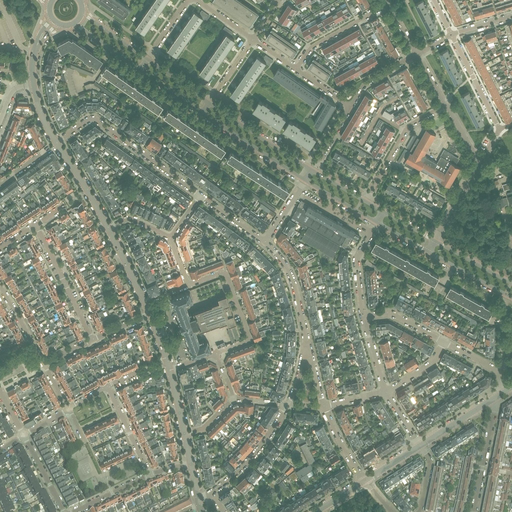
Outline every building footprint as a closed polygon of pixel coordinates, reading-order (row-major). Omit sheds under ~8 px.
[(114,0),(110,7),(117,12),(123,17),(129,8),(118,0),(114,0)] [(212,0),(222,7),(224,8),(249,26),(256,17),(257,17),(259,15),(258,14),(258,13),(250,7),(248,7),(238,0),(212,0)] [(295,0),(299,7),(300,9),(306,6),(305,4),(302,0),(295,0)] [(370,4),(367,0),(363,0),(361,2),(358,4),(362,11),(366,8),(366,7),(370,4)] [(429,9),(427,5),(426,6),(422,0),(415,4),(423,19),(430,15),(428,10),(429,9)] [(448,9),(449,10),(458,6),(457,3),(456,1),(447,5),(449,9),(448,9)] [(157,15),(157,14),(158,12),(161,8),(153,2),(152,2),(153,3),(152,5),(151,5),(147,11),(148,11),(146,13),(145,13),(144,14),(145,15),(152,20),(156,15),(157,15)] [(299,11),(289,4),(285,9),(293,15),(295,16),(299,11)] [(484,5),(482,5),(485,15),(488,14),(489,15),(490,14),(487,4),(485,5),(484,5)] [(342,8),(347,17),(352,14),(347,5),(342,8)] [(450,12),(452,14),(461,10),(460,8),(458,6),(449,10),(449,12),(450,12)] [(473,8),(471,9),(472,12),(473,11),(475,18),(479,17),(479,18),(481,17),(478,7),(475,8),(475,7),(473,8)] [(347,17),(342,8),(337,11),(342,19),(347,17)] [(293,15),(285,9),(282,14),(290,20),(293,15)] [(342,19),(337,11),(336,9),(331,12),(332,14),(337,22),(342,19)] [(452,18),(453,19),(463,14),(462,12),(461,10),(452,14),(453,18),(452,18)] [(190,16),(190,17),(189,19),(185,24),(194,30),(193,29),(195,26),(195,27),(197,25),(199,21),(201,18),(201,19),(202,18),(201,18),(202,17),(201,17),(198,15),(194,12),(191,17),(190,16)] [(337,22),(332,14),(331,12),(326,15),(327,17),(332,25),(337,22)] [(290,20),(282,14),(279,20),(287,25),(290,20)] [(464,17),(463,14),(453,19),(454,21),(455,21),(456,24),(465,19),(464,17)] [(148,27),(148,26),(150,24),(152,20),(145,15),(143,17),(136,27),(144,33),(148,27)] [(436,24),(435,20),(433,21),(430,15),(423,19),(431,35),(438,31),(435,25),(436,24)] [(327,28),(322,19),(321,17),(316,20),(317,22),(322,31),(327,28)] [(332,25),(327,17),(322,19),(327,28),(332,25)] [(377,17),(371,21),(369,23),(372,28),(380,23),(377,17)] [(322,31),(317,22),(312,25),(317,33),(322,31)] [(372,28),(371,28),(374,33),(383,28),(380,23),(372,28)] [(187,39),(188,38),(191,33),(190,33),(192,30),(193,31),(194,30),(185,24),(182,29),(180,31),(176,37),(184,42),(185,43),(186,42),(185,41),(186,39),(187,39)] [(317,33),(312,25),(307,28),(312,36),(317,33)] [(312,36),(307,28),(306,26),(301,29),(307,39),(312,36)] [(354,31),(359,39),(364,36),(360,28),(354,31)] [(374,33),(377,38),(386,33),(383,28),(374,33)] [(271,41),(276,33),(272,29),(266,37),(271,41)] [(359,39),(354,31),(352,32),(352,31),(349,33),(349,34),(354,42),(359,39)] [(492,31),(490,32),(493,42),(496,41),(496,42),(499,41),(498,38),(496,31),(492,32),(492,31)] [(488,44),(493,42),(490,32),(489,32),(489,33),(485,34),(488,44)] [(276,33),(271,41),(275,44),(281,36),(276,33)] [(377,38),(380,43),(389,38),(386,33),(377,38)] [(223,38),(219,43),(219,44),(220,44),(218,47),(217,46),(225,52),(229,47),(230,45),(231,45),(234,40),(229,37),(227,35),(226,34),(225,35),(224,35),(225,36),(224,38),(223,38)] [(354,42),(349,34),(344,37),(348,45),(354,42)] [(281,36),(275,44),(280,47),(285,39),(281,36)] [(173,41),(172,43),(171,43),(172,43),(167,50),(176,55),(183,45),(182,45),(184,42),(176,37),(173,41)] [(348,45),(344,37),(342,38),(341,37),(338,38),(339,39),(338,40),(343,48),(348,45)] [(465,41),(467,44),(466,45),(467,46),(477,41),(476,41),(475,39),(474,37),(472,38),(465,41)] [(83,46),(72,39),(72,40),(68,38),(57,44),(61,52),(68,48),(71,50),(72,49),(78,53),(83,46)] [(392,43),(389,38),(380,43),(383,48),(392,43)] [(285,39),(280,47),(284,50),(290,42),(285,39)] [(343,48),(338,40),(333,43),(338,51),(343,48)] [(468,49),(469,51),(479,46),(477,43),(478,43),(477,41),(467,46),(469,49),(468,49)] [(290,42),(284,50),(289,53),(294,45),(290,42)] [(338,51),(333,43),(332,42),(329,44),(330,44),(328,45),(333,54),(338,51)] [(394,48),(392,43),(383,48),(386,53),(385,54),(395,48),(396,48),(395,47),(394,48)] [(294,45),(289,53),(293,56),(299,48),(294,45)] [(333,54),(328,45),(322,49),(327,57),(333,54)] [(97,67),(97,66),(102,59),(83,46),(78,53),(84,58),(83,59),(90,63),(90,62),(96,66),(97,67)] [(221,60),(222,57),(225,52),(217,46),(216,47),(217,48),(215,50),(214,50),(211,56),(209,59),(208,58),(208,59),(209,60),(216,65),(220,59),(221,60)] [(470,52),(472,55),(481,51),(480,48),(479,46),(469,51),(470,52)] [(398,52),(396,48),(395,48),(385,54),(383,56),(385,60),(388,59),(389,60),(399,55),(398,52)] [(454,58),(452,54),(450,55),(447,49),(440,53),(448,68),(455,64),(452,59),(454,58)] [(473,58),(474,60),(481,57),(481,56),(483,55),(482,52),(481,51),(472,55),(473,58)] [(60,56),(59,55),(56,55),(57,53),(53,52),(50,52),(49,55),(48,55),(48,56),(47,56),(47,57),(47,58),(48,58),(48,59),(57,61),(58,58),(59,58),(60,56)] [(369,57),(374,66),(379,63),(374,54),(369,57)] [(255,61),(253,63),(253,64),(249,69),(258,75),(258,74),(257,74),(259,71),(260,71),(261,69),(264,65),(263,65),(265,63),(266,64),(266,63),(266,62),(265,62),(263,60),(258,56),(255,61)] [(364,60),(369,68),(374,66),(369,57),(364,60)] [(475,61),(477,65),(477,66),(484,63),(483,62),(486,60),(485,58),(482,59),(481,57),(474,60),(474,62),(475,61)] [(58,65),(56,65),(57,61),(48,59),(47,59),(47,60),(46,60),(46,61),(46,62),(47,62),(46,65),(56,68),(57,68),(58,65)] [(313,70),(318,62),(313,59),(308,66),(313,70)] [(212,72),(212,71),(214,69),(216,65),(209,60),(207,62),(199,72),(208,78),(212,72)] [(359,63),(364,71),(369,68),(364,60),(359,63)] [(318,62),(313,70),(317,73),(323,65),(318,62)] [(354,66),(359,74),(364,71),(359,63),(354,66)] [(479,72),(480,72),(490,67),(489,65),(488,63),(485,64),(484,63),(477,66),(480,71),(479,72)] [(461,73),(459,70),(458,70),(455,64),(448,68),(455,84),(463,80),(460,74),(461,73)] [(54,74),(54,73),(55,73),(56,71),(55,70),(56,68),(46,65),(45,66),(45,67),(45,68),(45,69),(44,72),(47,73),(51,75),(52,73),(54,74)] [(322,76),(327,68),(323,65),(317,73),(322,76)] [(117,73),(115,71),(114,72),(106,66),(102,72),(120,85),(125,79),(117,74),(117,73)] [(349,68),(354,77),(359,74),(354,66),(349,68)] [(335,104),(336,104),(335,103),(335,104),(334,104),(335,102),(334,101),(333,103),(329,101),(329,100),(321,94),(320,96),(298,81),(298,82),(297,82),(295,80),(296,79),(279,67),(274,75),(315,104),(320,97),(326,101),(315,121),(316,121),(315,124),(322,128),(336,105),(335,104)] [(482,74),(483,77),(492,72),(491,71),(490,68),(490,67),(480,72),(481,75),(482,74)] [(327,68),(322,76),(327,79),(332,72),(327,68)] [(344,71),(349,80),(354,77),(349,68),(344,71)] [(401,81),(404,79),(410,76),(411,75),(408,70),(408,71),(406,68),(400,72),(397,74),(401,81)] [(246,73),(245,75),(244,76),(240,82),(248,87),(249,87),(250,87),(249,86),(251,83),(251,84),(255,79),(255,78),(255,77),(256,75),(257,76),(258,75),(249,69),(246,73)] [(340,74),(344,82),(349,80),(344,71),(340,74)] [(484,81),(485,82),(494,77),(493,75),(492,72),(483,77),(485,80),(484,81)] [(344,82),(340,74),(334,77),(339,85),(344,82)] [(394,85),(396,83),(395,81),(394,80),(399,78),(397,74),(392,77),(390,78),(392,82),(394,85)] [(413,81),(410,76),(404,79),(407,84),(413,81)] [(486,84),(488,87),(497,82),(496,80),(494,77),(485,82),(486,84)] [(136,86),(133,84),(133,85),(125,79),(120,85),(139,98),(143,92),(135,87),(136,86)] [(383,82),(387,90),(393,87),(388,79),(383,82)] [(416,86),(413,81),(407,84),(410,89),(416,86)] [(240,100),(246,92),(247,90),(247,89),(248,87),(240,82),(238,86),(237,86),(236,88),(232,94),(240,100)] [(387,90),(383,82),(377,85),(382,93),(387,90)] [(489,90),(490,92),(500,87),(499,86),(498,84),(497,82),(488,87),(489,89),(489,90)] [(100,88),(98,87),(96,85),(94,84),(90,83),(92,89),(98,91),(100,88)] [(382,93),(377,85),(372,88),(377,96),(382,93)] [(419,91),(416,86),(410,89),(412,94),(419,91)] [(491,93),(493,97),(493,98),(500,95),(499,93),(502,92),(500,87),(490,92),(490,93),(491,93)] [(422,96),(419,91),(412,94),(415,99),(422,96)] [(475,100),(473,97),(472,97),(469,91),(461,95),(469,111),(477,107),(474,101),(475,100)] [(154,99),(152,97),(151,98),(143,92),(139,98),(157,112),(162,105),(154,100),(154,99)] [(362,100),(371,104),(374,99),(366,94),(362,100)] [(503,94),(500,96),(500,95),(493,98),(496,103),(495,103),(496,104),(506,99),(504,97),(505,97),(503,94)] [(416,105),(418,104),(424,101),(422,96),(415,99),(417,103),(415,104),(416,105)] [(91,102),(84,102),(87,110),(89,110),(90,110),(92,110),(92,102),(92,99),(91,99),(91,102)] [(97,99),(92,99),(92,102),(92,110),(95,111),(95,110),(98,110),(100,102),(97,102),(97,99)] [(498,106),(499,108),(508,104),(507,102),(506,99),(496,104),(497,106),(498,106)] [(15,105),(14,108),(16,109),(22,110),(23,100),(17,100),(17,106),(15,105)] [(30,106),(28,106),(29,101),(23,100),(22,110),(24,110),(25,108),(28,108),(29,110),(31,109),(30,106)] [(371,104),(362,100),(361,100),(360,102),(360,103),(359,105),(368,110),(371,104)] [(254,110),(260,113),(267,118),(273,109),(270,107),(270,106),(264,102),(263,103),(260,101),(254,110)] [(427,107),(424,101),(418,104),(421,110),(427,107)] [(50,105),(53,111),(60,107),(58,102),(50,105)] [(77,106),(82,113),(83,113),(84,113),(85,112),(85,111),(87,110),(84,102),(77,106)] [(101,113),(102,113),(107,107),(100,102),(98,110),(99,111),(99,112),(101,113)] [(53,111),(55,116),(63,112),(61,109),(67,106),(66,104),(64,106),(60,107),(53,111)] [(500,112),(500,113),(510,109),(509,107),(509,106),(508,104),(499,108),(501,112),(500,112)] [(368,110),(359,105),(356,110),(364,115),(368,110)] [(103,114),(103,115),(105,116),(108,117),(113,110),(108,106),(103,114)] [(76,118),(80,114),(76,108),(75,108),(75,107),(73,108),(74,109),(71,111),(76,118)] [(408,110),(411,115),(417,112),(414,107),(411,108),(408,110)] [(483,116),(481,112),(480,113),(477,107),(469,111),(477,126),(484,122),(481,116),(483,116)] [(267,118),(274,123),(280,126),(286,118),(283,116),(283,114),(277,110),(276,111),(273,109),(267,118)] [(405,109),(400,112),(404,120),(410,117),(405,109)] [(502,115),(504,118),(511,113),(511,111),(511,112),(510,109),(500,113),(502,116),(502,115)] [(117,110),(115,112),(113,110),(108,117),(112,121),(118,113),(119,111),(117,110)] [(179,117),(177,115),(176,116),(168,110),(164,116),(183,129),(187,123),(179,117)] [(364,115),(356,110),(355,110),(353,113),(354,113),(353,115),(361,120),(364,115)] [(400,112),(399,110),(391,114),(385,110),(382,115),(390,120),(392,117),(394,115),(399,123),(400,124),(403,122),(402,121),(404,120),(400,112)] [(55,116),(58,121),(67,117),(65,114),(64,115),(63,112),(55,116)] [(122,117),(118,113),(112,121),(117,124),(122,117)] [(505,120),(506,123),(511,119),(511,113),(504,118),(503,118),(504,120),(505,120)] [(361,120),(353,115),(352,117),(351,116),(350,119),(350,120),(358,125),(361,120)] [(20,120),(13,117),(11,123),(20,126),(20,124),(19,124),(20,120)] [(69,123),(67,117),(58,121),(60,127),(68,124),(68,123),(69,123)] [(123,128),(128,121),(123,118),(118,125),(123,128)] [(290,120),(289,122),(284,129),(297,138),(303,129),(300,127),(301,126),(294,122),(293,123),(290,120)] [(347,125),(355,130),(358,125),(350,120),(347,125)] [(129,122),(124,129),(129,133),(134,126),(129,122)] [(198,129),(196,128),(195,128),(187,123),(183,129),(201,142),(206,136),(197,130),(198,129)] [(27,127),(29,130),(27,131),(28,133),(36,129),(34,124),(30,126),(29,124),(26,125),(27,127)] [(344,130),(352,135),(355,130),(347,125),(346,127),(345,127),(343,129),(344,130)] [(102,131),(94,126),(91,129),(96,135),(99,134),(100,136),(104,133),(102,131)] [(129,133),(134,136),(139,129),(134,126),(129,133)] [(383,132),(392,136),(393,134),(394,135),(395,132),(394,132),(395,131),(386,126),(383,132)] [(9,128),(7,133),(16,136),(16,135),(15,134),(16,131),(9,128)] [(31,134),(32,137),(39,134),(36,129),(28,133),(29,135),(31,134)] [(91,129),(86,132),(92,139),(96,135),(91,129)] [(134,136),(138,139),(143,132),(139,129),(134,136)] [(297,138),(303,141),(310,146),(316,137),(313,135),(314,134),(307,130),(306,131),(303,129),(297,138)] [(417,137),(409,152),(410,152),(405,160),(407,161),(404,165),(419,173),(421,169),(441,180),(440,181),(449,186),(460,167),(455,164),(458,159),(453,156),(453,155),(444,149),(440,156),(441,156),(437,163),(424,155),(436,134),(426,129),(421,139),(417,137)] [(352,135),(344,130),(341,136),(349,141),(352,135)] [(87,142),(90,140),(90,141),(93,140),(92,139),(86,132),(82,135),(87,142)] [(143,143),(146,145),(151,138),(148,136),(143,132),(138,139),(143,143)] [(380,137),(389,142),(392,136),(383,132),(380,137)] [(32,137),(34,140),(32,141),(33,143),(41,139),(39,134),(32,137)] [(406,147),(409,149),(416,136),(413,134),(406,147)] [(217,142),(214,141),(214,140),(214,141),(206,136),(201,142),(220,155),(224,149),(216,143),(217,142)] [(377,142),(386,147),(389,142),(380,137),(377,142)] [(5,138),(3,143),(12,147),(12,145),(10,144),(12,141),(5,138)] [(106,138),(102,145),(106,148),(111,142),(106,138)] [(151,138),(146,145),(151,149),(156,141),(151,138)] [(44,144),(41,139),(33,143),(34,145),(36,144),(37,147),(44,144)] [(70,143),(74,149),(80,144),(77,139),(70,143)] [(156,152),(161,145),(156,141),(151,149),(156,152)] [(109,153),(111,151),(110,151),(115,145),(111,142),(106,148),(105,150),(106,151),(109,153)] [(374,147),(383,152),(386,147),(377,142),(374,147)] [(74,149),(77,154),(84,149),(80,144),(74,149)] [(111,151),(115,155),(120,148),(115,145),(110,151),(111,151)] [(167,150),(162,146),(156,153),(161,156),(167,150)] [(383,152),(374,147),(371,153),(380,157),(381,157),(382,154),(381,154),(383,152)] [(1,148),(0,149),(0,154),(7,157),(8,155),(6,155),(8,151),(1,148)] [(28,152),(24,155),(27,159),(33,155),(29,148),(26,150),(28,152)] [(115,155),(120,158),(124,151),(120,148),(115,155)] [(81,159),(87,155),(84,149),(77,154),(81,159)] [(407,150),(405,149),(397,162),(399,163),(407,150)] [(163,158),(167,160),(173,153),(168,150),(163,156),(163,157),(163,158)] [(120,158),(124,161),(129,155),(124,151),(120,158)] [(332,158),(338,161),(342,155),(336,151),(332,158)] [(167,160),(172,164),(177,156),(173,153),(167,160)] [(227,159),(236,165),(246,172),(250,165),(242,160),(242,159),(240,157),(239,158),(231,153),(227,159)] [(52,154),(46,158),(49,163),(56,157),(54,154),(52,154)] [(19,165),(27,159),(24,155),(18,159),(20,161),(18,163),(19,165)] [(124,164),(126,162),(128,164),(133,158),(129,155),(124,161),(122,163),(124,164)] [(338,161),(344,165),(348,158),(342,155),(338,161)] [(89,156),(82,161),(85,166),(92,161),(89,156)] [(174,166),(176,167),(176,168),(182,160),(177,156),(172,164),(174,166)] [(50,165),(51,164),(53,166),(59,161),(56,157),(49,163),(50,165)] [(46,158),(42,161),(48,170),(50,169),(48,166),(50,165),(49,163),(46,158)] [(129,165),(134,169),(139,162),(134,158),(129,165)] [(344,165),(350,168),(353,162),(348,158),(344,165)] [(350,168),(350,169),(350,170),(352,171),(353,170),(356,172),(359,165),(361,163),(355,159),(353,162),(350,168)] [(179,169),(182,171),(187,164),(182,160),(176,168),(179,170),(179,169)] [(46,171),(49,175),(51,174),(48,170),(42,161),(38,164),(42,170),(44,173),(46,171)] [(56,171),(62,166),(59,161),(53,166),(56,171)] [(85,166),(88,171),(95,166),(92,161),(85,166)] [(139,172),(144,166),(139,162),(134,169),(139,172)] [(40,172),(42,170),(38,164),(34,167),(40,175),(42,174),(40,172)] [(182,171),(186,174),(193,166),(191,164),(189,166),(187,164),(182,171)] [(246,172),(256,179),(265,184),(269,178),(261,172),(261,171),(258,170),(258,171),(250,165),(246,172)] [(356,172),(361,175),(367,166),(365,169),(359,165),(356,172)] [(88,171),(91,175),(98,171),(95,166),(88,171)] [(144,166),(139,173),(144,176),(149,170),(144,166)] [(191,177),(196,171),(192,167),(193,166),(186,174),(190,177),(191,177)] [(371,168),(367,166),(361,175),(367,179),(372,170),(370,169),(371,168)] [(34,176),(37,174),(38,176),(40,175),(34,167),(30,170),(34,176)] [(38,180),(34,176),(30,170),(26,172),(31,179),(32,177),(35,182),(38,180)] [(148,182),(154,173),(149,170),(144,176),(144,177),(142,179),(140,182),(142,183),(144,181),(145,180),(148,182)] [(55,179),(56,181),(64,175),(61,171),(55,174),(57,177),(55,179)] [(91,175),(94,180),(101,176),(98,171),(91,175)] [(197,171),(192,178),(196,182),(202,175),(197,171)] [(26,172),(22,176),(28,184),(30,183),(28,180),(31,179),(26,172)] [(155,174),(150,181),(153,183),(149,188),(148,190),(150,191),(160,177),(155,174)] [(67,180),(64,175),(56,181),(57,183),(58,185),(61,184),(67,180)] [(196,182),(201,185),(206,178),(202,175),(196,182)] [(17,179),(22,185),(23,184),(25,186),(28,184),(22,176),(17,179)] [(94,180),(97,185),(104,181),(101,176),(94,180)] [(157,186),(160,188),(165,181),(160,177),(150,191),(151,192),(152,192),(153,191),(155,188),(155,189),(157,186)] [(201,185),(206,189),(211,182),(206,178),(201,185)] [(280,184),(278,182),(277,182),(277,183),(269,178),(265,184),(284,196),(288,190),(280,185),(280,184)] [(26,194),(24,192),(22,194),(20,191),(19,191),(17,189),(20,187),(15,180),(11,183),(18,193),(20,195),(21,197),(26,194)] [(61,188),(62,190),(70,184),(67,180),(61,184),(63,186),(61,188)] [(45,181),(41,184),(43,186),(45,184),(49,190),(51,189),(47,183),(46,183),(45,181)] [(97,185),(99,190),(107,186),(104,181),(97,185)] [(165,181),(160,188),(165,192),(170,185),(165,181)] [(206,189),(210,192),(215,185),(211,182),(206,189)] [(385,190),(391,193),(396,184),(393,182),(392,183),(389,182),(385,190)] [(11,183),(7,186),(12,193),(14,196),(18,193),(11,183)] [(511,188),(511,185),(511,183),(502,185),(504,191),(511,188)] [(73,189),(70,184),(62,190),(58,192),(58,193),(56,194),(57,196),(59,194),(65,190),(67,193),(73,189)] [(391,193),(397,197),(400,190),(394,187),(396,184),(391,193)] [(165,192),(170,196),(175,189),(170,185),(165,192)] [(220,188),(215,185),(210,192),(215,195),(220,188)] [(7,186),(3,189),(7,196),(8,196),(12,193),(7,186)] [(99,190),(102,195),(110,190),(107,186),(99,190)] [(401,188),(400,190),(397,197),(403,200),(406,194),(403,192),(404,190),(401,188)] [(3,189),(0,191),(0,194),(3,199),(5,201),(9,198),(8,196),(7,196),(3,189)] [(170,196),(175,199),(180,192),(175,189),(170,196)] [(221,189),(216,196),(221,200),(226,193),(221,189)] [(102,195),(105,200),(112,195),(110,190),(102,195)] [(175,199),(180,203),(185,196),(180,192),(175,199)] [(51,193),(49,194),(56,204),(60,201),(56,196),(54,197),(51,193)] [(221,200),(225,203),(231,196),(226,193),(221,200)] [(50,200),(48,201),(52,207),(56,204),(49,194),(47,195),(50,200)] [(403,200),(408,203),(412,197),(406,194),(403,200)] [(105,200),(108,205),(115,200),(112,195),(105,200)] [(190,200),(185,196),(180,203),(185,206),(190,200)] [(225,203),(230,206),(235,199),(231,196),(225,203)] [(408,203),(414,207),(418,200),(412,197),(408,203)] [(43,198),(42,199),(49,209),(52,207),(48,201),(47,203),(43,198)] [(419,198),(418,200),(414,207),(420,210),(425,201),(422,200),(419,198)] [(43,205),(41,207),(45,212),(49,209),(42,199),(40,201),(43,205)] [(230,206),(235,210),(240,203),(235,199),(230,206)] [(111,210),(118,205),(115,200),(108,205),(111,210)] [(333,259),(336,254),(335,254),(340,244),(341,245),(342,244),(350,229),(342,225),(343,224),(338,221),(338,222),(322,212),(317,209),(317,210),(309,205),(302,201),(299,206),(293,217),(291,219),(307,229),(301,239),(318,249),(321,262),(325,262),(330,261),(336,260),(336,259),(333,259)] [(420,210),(426,214),(432,204),(429,202),(429,203),(425,201),(420,210)] [(42,211),(39,205),(37,206),(34,202),(32,203),(38,213),(42,211)] [(33,209),(31,210),(35,216),(38,213),(32,203),(30,204),(33,209)] [(74,213),(77,212),(84,208),(81,203),(72,208),(74,213)] [(130,210),(136,213),(139,206),(134,203),(130,210)] [(239,213),(245,206),(240,203),(235,210),(239,213)] [(432,204),(426,214),(432,217),(437,209),(435,208),(436,206),(432,204)] [(115,216),(122,212),(124,211),(121,205),(119,207),(112,210),(115,216)] [(136,213),(141,215),(145,208),(139,206),(136,213)] [(199,206),(193,213),(191,216),(196,220),(198,216),(199,217),(200,217),(205,210),(199,206)] [(245,206),(240,214),(245,217),(250,210),(247,209),(248,208),(245,206)] [(26,207),(24,208),(31,218),(35,216),(31,210),(29,211),(26,207)] [(147,218),(148,218),(153,221),(157,211),(159,208),(157,207),(155,213),(151,211),(147,218)] [(26,214),(24,215),(27,220),(31,218),(24,208),(23,209),(26,214)] [(77,212),(80,217),(87,213),(84,208),(77,212)] [(141,215),(147,218),(150,211),(145,208),(141,215)] [(209,213),(205,210),(200,217),(197,221),(200,223),(202,221),(203,222),(204,220),(209,213)] [(245,217),(249,220),(255,213),(255,212),(254,211),(253,212),(250,210),(245,217)] [(158,214),(159,212),(157,211),(153,221),(158,223),(162,216),(158,214)] [(19,212),(17,213),(24,223),(27,220),(24,215),(22,216),(19,212)] [(70,217),(66,212),(62,214),(69,224),(71,223),(68,218),(70,217)] [(16,220),(20,225),(24,223),(17,213),(15,214),(18,219),(16,220)] [(89,218),(87,213),(80,217),(81,220),(80,221),(81,223),(83,222),(82,221),(89,218)] [(204,220),(209,223),(214,217),(209,213),(204,220)] [(249,220),(254,224),(258,217),(256,215),(257,214),(255,213),(249,220)] [(58,217),(62,222),(64,221),(68,225),(69,224),(62,214),(58,217)] [(164,226),(167,218),(162,216),(158,223),(159,223),(159,224),(160,225),(161,225),(164,226)] [(209,223),(214,227),(218,220),(214,217),(209,223)] [(254,224),(258,227),(263,220),(258,217),(254,224)] [(85,226),(92,223),(89,218),(82,221),(83,222),(85,226)] [(20,228),(16,223),(15,224),(12,219),(9,221),(16,231),(20,228)] [(165,226),(169,229),(174,222),(168,219),(165,226)] [(214,227),(218,230),(223,224),(218,220),(214,227)] [(267,224),(263,220),(258,227),(263,230),(267,224)] [(290,220),(287,225),(295,230),(296,227),(295,227),(297,224),(290,220)] [(463,224),(462,224),(460,227),(460,226),(460,228),(461,228),(463,225),(462,226),(462,227),(462,228),(462,229),(463,230),(463,231),(464,232),(464,233),(465,233),(466,234),(467,234),(468,234),(469,235),(470,235),(471,235),(472,234),(473,234),(474,233),(475,233),(475,232),(476,231),(476,230),(476,229),(477,229),(477,228),(477,227),(477,226),(476,225),(476,224),(476,223),(475,223),(474,222),(473,221),(472,221),(471,220),(470,220),(469,220),(467,220),(466,221),(465,222),(464,222),(464,223),(463,224)] [(12,233),(16,231),(9,221),(8,222),(11,226),(9,228),(12,233)] [(194,226),(187,222),(184,226),(190,230),(191,228),(195,231),(197,229),(194,226)] [(9,236),(12,233),(9,228),(7,229),(4,224),(2,225),(9,236)] [(218,230),(223,233),(228,227),(223,224),(218,230)] [(1,233),(5,238),(9,236),(2,225),(0,226),(0,228),(0,227),(0,228),(1,230),(2,229),(3,231),(1,233)] [(94,225),(87,228),(89,231),(86,232),(88,234),(96,230),(94,225)] [(291,234),(292,231),(293,232),(295,230),(287,225),(284,230),(291,234)] [(181,230),(182,231),(188,235),(191,237),(192,235),(189,232),(190,230),(184,226),(181,230)] [(136,228),(133,229),(131,230),(129,227),(122,230),(125,236),(132,232),(137,230),(136,228)] [(223,233),(228,237),(232,230),(228,227),(223,233)] [(49,234),(51,237),(57,234),(56,232),(61,230),(60,228),(49,234)] [(349,242),(354,245),(356,241),(360,235),(350,230),(350,229),(342,244),(346,247),(349,242)] [(91,235),(92,238),(98,235),(96,230),(88,234),(89,237),(91,235)] [(232,230),(228,237),(226,239),(228,240),(230,238),(232,240),(237,234),(236,233),(237,233),(235,231),(235,232),(232,230)] [(178,236),(178,238),(185,239),(185,238),(188,235),(182,231),(178,236)] [(288,236),(290,235),(283,231),(277,239),(278,241),(280,243),(286,238),(287,236),(288,236)] [(125,236),(128,241),(135,238),(132,232),(125,236)] [(232,240),(237,244),(242,237),(237,234),(232,240)] [(91,242),(93,244),(101,240),(98,235),(92,238),(94,241),(91,242)] [(55,246),(61,242),(60,240),(65,238),(64,236),(53,241),(55,246)] [(27,243),(23,245),(22,245),(20,246),(21,248),(34,241),(32,237),(26,240),(27,243)] [(237,244),(241,247),(246,241),(242,237),(237,244)] [(128,241),(130,247),(138,243),(135,238),(128,241)] [(156,245),(160,246),(168,243),(165,241),(159,238),(156,245)] [(280,243),(283,247),(289,242),(286,238),(280,243)] [(97,248),(104,245),(101,240),(93,244),(95,249),(97,248)] [(29,247),(30,248),(36,245),(34,241),(21,248),(22,251),(25,249),(29,247)] [(68,241),(59,245),(62,250),(70,246),(68,241)] [(130,247),(133,252),(140,248),(144,246),(142,241),(138,243),(130,247)] [(179,245),(181,250),(188,248),(187,246),(191,244),(190,241),(187,243),(180,245),(179,245)] [(243,250),(245,252),(246,250),(246,251),(252,245),(250,243),(246,241),(241,247),(243,248),(244,249),(243,250)] [(283,247),(287,252),(293,247),(289,242),(283,247)] [(372,249),(393,261),(397,254),(391,250),(388,249),(389,248),(387,246),(386,246),(385,247),(383,246),(383,245),(377,242),(372,249)] [(32,251),(27,253),(24,254),(25,256),(38,249),(36,245),(30,248),(32,251)] [(248,252),(251,255),(256,249),(254,247),(252,245),(246,251),(248,252)] [(19,252),(15,246),(11,249),(18,259),(19,257),(17,253),(19,252)] [(62,250),(64,255),(71,252),(69,249),(71,248),(70,246),(62,250)] [(105,247),(98,251),(100,256),(107,252),(105,247)] [(287,252),(290,256),(298,250),(296,248),(295,249),(293,247),(287,252)] [(136,257),(143,254),(140,248),(133,252),(136,257)] [(161,255),(161,257),(172,253),(171,249),(170,249),(169,248),(163,251),(163,252),(164,252),(165,254),(161,255)] [(7,251),(11,257),(13,255),(16,260),(18,259),(11,249),(7,251)] [(35,257),(41,253),(38,249),(25,256),(27,259),(29,257),(34,254),(35,257)] [(251,255),(254,259),(260,253),(256,249),(251,255)] [(290,256),(294,260),(302,254),(298,250),(290,256)] [(64,255),(67,260),(75,255),(78,254),(77,252),(74,253),(73,251),(71,252),(64,255)] [(184,260),(191,257),(191,255),(194,253),(194,251),(183,255),(184,260)] [(338,257),(339,260),(347,259),(347,257),(348,255),(342,251),(338,257)] [(100,256),(103,261),(110,257),(107,252),(100,256)] [(0,263),(7,259),(10,257),(7,253),(3,255),(5,257),(3,258),(3,259),(0,260),(0,263)] [(255,262),(256,261),(258,263),(264,257),(260,253),(254,259),(253,260),(255,262)] [(304,261),(314,256),(313,254),(311,254),(308,256),(305,258),(302,254),(294,260),(297,264),(303,260),(304,261)] [(393,261),(414,273),(418,265),(412,262),(409,260),(410,259),(407,258),(406,259),(403,257),(397,254),(393,261)] [(69,265),(76,261),(74,258),(76,257),(75,255),(67,260),(69,265)] [(38,256),(32,259),(33,262),(31,263),(32,266),(41,261),(38,256)] [(138,262),(139,265),(147,262),(144,256),(138,259),(138,261),(138,262)] [(103,261),(105,266),(112,262),(110,257),(103,261)] [(258,263),(262,266),(268,261),(264,257),(258,263)] [(165,267),(176,263),(174,258),(167,261),(168,263),(164,265),(165,267)] [(215,270),(216,269),(219,268),(217,261),(215,262),(213,258),(210,259),(215,270)] [(0,263),(0,268),(2,267),(1,265),(6,262),(6,263),(8,261),(7,259),(0,263)] [(232,260),(226,262),(229,271),(232,279),(239,277),(239,276),(237,272),(241,271),(239,266),(235,267),(232,260)] [(35,266),(37,269),(43,266),(41,261),(32,266),(33,268),(35,266)] [(205,273),(208,272),(210,272),(207,265),(205,265),(204,261),(201,262),(205,273)] [(262,266),(266,270),(272,264),(268,261),(262,266)] [(108,271),(115,267),(112,262),(105,266),(108,271)] [(149,264),(148,265),(147,262),(139,265),(141,269),(142,269),(143,271),(150,267),(150,268),(151,267),(149,264)] [(0,268),(0,273),(11,267),(9,263),(4,266),(5,268),(3,269),(2,267),(0,268)] [(72,270),(74,274),(80,271),(79,269),(84,266),(83,264),(72,270)] [(196,277),(201,275),(198,268),(196,269),(195,264),(192,265),(196,277)] [(269,272),(270,274),(270,275),(277,271),(276,268),(272,264),(266,270),(269,272)] [(388,272),(372,264),(371,266),(379,271),(382,272),(387,275),(388,272)] [(430,271),(428,270),(428,269),(427,270),(424,269),(418,265),(414,273),(435,284),(439,277),(433,274),(430,272),(430,271)] [(35,271),(37,275),(46,271),(43,266),(37,269),(35,271)] [(6,273),(10,270),(11,270),(13,269),(11,267),(0,273),(0,276),(1,278),(7,275),(6,273)] [(143,272),(145,277),(153,273),(151,269),(143,272)] [(116,270),(110,273),(111,276),(109,277),(110,279),(118,275),(116,270)] [(42,279),(48,276),(46,271),(37,275),(38,277),(40,276),(42,279)] [(183,282),(180,274),(178,275),(176,271),(174,272),(178,283),(183,282)] [(271,277),(272,280),(280,278),(279,273),(277,271),(270,275),(271,277)] [(83,277),(88,274),(87,272),(76,278),(78,282),(84,279),(83,277)] [(148,282),(155,278),(153,273),(145,277),(148,282)] [(10,274),(4,278),(7,283),(15,278),(16,277),(15,275),(12,277),(10,274)] [(169,287),(173,285),(171,278),(169,279),(167,275),(165,276),(166,280),(168,283),(169,287)] [(424,292),(398,278),(394,276),(393,278),(414,289),(414,290),(416,291),(417,292),(422,294),(424,292)] [(49,277),(43,279),(44,282),(39,284),(40,286),(51,281),(49,277)] [(7,283),(10,287),(16,284),(14,281),(17,280),(15,278),(7,283)] [(315,284),(315,282),(314,283),(313,279),(303,282),(304,287),(312,285),(315,284)] [(82,290),(88,287),(87,285),(92,282),(91,280),(80,286),(82,290)] [(114,287),(115,289),(123,285),(121,280),(114,283),(116,285),(114,287)] [(155,280),(145,284),(148,290),(158,285),(164,282),(163,280),(160,281),(157,283),(155,280)] [(235,288),(241,287),(242,286),(241,284),(246,282),(245,280),(234,284),(235,288)] [(161,292),(161,291),(167,289),(164,282),(158,285),(148,290),(150,296),(161,292)] [(10,287),(13,292),(21,287),(20,285),(17,286),(16,284),(10,287)] [(55,289),(53,285),(47,288),(48,290),(43,292),(44,294),(55,289)] [(119,293),(125,290),(123,285),(115,289),(116,291),(118,290),(119,293)] [(21,293),(20,290),(22,289),(21,287),(13,292),(15,297),(21,293)] [(457,290),(451,287),(447,294),(468,306),(472,298),(466,295),(463,294),(463,292),(461,291),(460,292),(457,290)] [(89,288),(83,291),(85,296),(94,292),(93,289),(90,291),(89,288)] [(178,317),(179,320),(180,323),(179,324),(182,331),(183,331),(185,338),(186,342),(187,342),(189,349),(192,357),(212,350),(209,342),(208,342),(207,340),(203,341),(203,340),(199,341),(194,329),(198,327),(199,331),(218,324),(219,325),(226,322),(228,326),(236,323),(232,314),(229,304),(225,295),(217,298),(219,302),(211,304),(211,305),(192,313),(193,316),(190,318),(186,305),(189,303),(189,302),(192,301),(192,298),(189,290),(170,297),(173,305),(176,312),(175,312),(177,317),(178,317)] [(241,295),(243,300),(250,297),(249,295),(253,294),(252,291),(241,295)] [(85,296),(88,301),(94,298),(93,295),(95,294),(94,292),(85,296)] [(127,292),(119,296),(122,300),(129,297),(127,292)] [(22,294),(16,298),(19,303),(27,298),(26,296),(24,293),(22,294)] [(47,300),(48,302),(59,297),(57,293),(51,296),(52,298),(47,300)] [(122,300),(124,306),(132,302),(129,297),(122,300)] [(399,297),(395,305),(400,308),(404,300),(399,297)] [(19,303),(21,307),(30,302),(27,298),(19,303)] [(400,308),(405,310),(409,303),(407,302),(408,300),(408,299),(405,298),(404,300),(400,308)] [(489,317),(493,310),(486,307),(484,305),(484,304),(482,303),(481,304),(478,302),(472,298),(468,306),(488,317),(489,317)] [(244,305),(246,309),(253,307),(252,305),(256,303),(255,300),(244,305)] [(100,303),(99,301),(90,306),(93,310),(99,307),(97,305),(100,303)] [(21,307),(24,312),(32,307),(30,302),(21,307)] [(61,302),(55,305),(56,308),(54,309),(55,311),(64,307),(61,302)] [(134,307),(132,302),(124,306),(127,311),(134,307)] [(410,304),(409,303),(405,310),(410,313),(414,306),(415,304),(411,302),(410,304)] [(282,309),(283,313),(291,311),(290,308),(289,304),(281,307),(282,309)] [(448,308),(448,309),(470,320),(473,322),(474,322),(474,323),(477,324),(478,322),(446,304),(445,307),(446,307),(448,308)] [(417,317),(421,309),(422,307),(420,306),(419,308),(416,307),(412,314),(417,317)] [(24,312),(27,317),(33,313),(35,312),(33,309),(32,307),(24,312)] [(129,316),(136,312),(134,307),(127,311),(129,316)] [(320,309),(310,312),(311,318),(322,315),(320,309)] [(422,320),(426,312),(421,309),(417,317),(422,320)] [(253,320),(252,318),(256,316),(256,314),(260,312),(259,310),(248,314),(250,321),(253,320)] [(59,319),(60,321),(69,316),(66,312),(60,315),(61,318),(59,319)] [(0,316),(0,321),(9,316),(7,313),(1,316),(0,316)] [(92,318),(94,322),(100,319),(99,317),(104,315),(103,313),(92,318)] [(34,314),(27,318),(30,323),(39,318),(37,316),(35,317),(34,314)] [(423,320),(428,323),(431,316),(426,314),(423,320)] [(312,323),(320,321),(323,321),(322,315),(311,318),(312,323)] [(353,315),(345,317),(347,323),(355,321),(353,315)] [(0,324),(2,323),(3,325),(6,324),(11,321),(9,316),(0,321),(0,324)] [(65,325),(71,321),(69,316),(60,321),(62,325),(65,324),(65,325)] [(436,319),(431,316),(428,323),(433,326),(436,319)] [(433,326),(437,328),(443,319),(438,316),(436,319),(433,326)] [(437,328),(442,331),(446,324),(443,323),(446,318),(444,317),(443,319),(437,328)] [(30,323),(33,327),(39,324),(37,321),(40,320),(39,318),(30,323)] [(14,320),(12,322),(8,324),(6,325),(7,328),(5,329),(6,331),(17,325),(14,320)] [(70,326),(65,328),(63,329),(64,331),(77,325),(75,321),(69,324),(70,326)] [(98,330),(104,327),(103,325),(108,323),(107,321),(96,326),(98,330)] [(251,332),(258,330),(257,327),(262,326),(261,323),(250,327),(251,332)] [(388,331),(393,333),(397,327),(389,323),(388,331)] [(33,327),(35,332),(44,327),(42,325),(40,327),(39,324),(33,327)] [(442,331),(447,334),(451,327),(446,324),(442,331)] [(12,331),(13,333),(19,330),(17,325),(6,331),(7,333),(12,331)] [(79,329),(77,325),(64,331),(65,334),(66,335),(68,334),(67,332),(72,330),(73,332),(79,329)] [(349,329),(351,334),(358,332),(357,326),(349,329)] [(38,337),(44,333),(43,331),(45,329),(44,327),(35,332),(38,337)] [(403,330),(397,327),(393,333),(399,337),(403,330)] [(452,336),(456,330),(451,327),(447,334),(452,336)] [(81,333),(79,329),(73,332),(74,334),(69,336),(68,334),(66,335),(67,339),(81,333)] [(10,338),(11,340),(22,335),(19,330),(13,333),(15,336),(10,338)] [(404,342),(405,340),(409,333),(404,330),(400,338),(403,339),(402,342),(404,342)] [(457,330),(453,337),(458,339),(462,333),(457,330)] [(352,340),(360,338),(358,332),(351,334),(352,340)] [(76,338),(77,340),(83,337),(81,333),(67,339),(69,342),(71,341),(71,340),(76,338)] [(121,333),(117,335),(120,341),(122,340),(124,345),(126,344),(121,333)] [(255,342),(262,339),(261,337),(265,335),(264,333),(253,337),(255,342)] [(414,336),(409,333),(405,340),(410,343),(414,336)] [(458,339),(463,342),(466,335),(462,333),(458,339)] [(472,336),(472,337),(468,345),(473,347),(476,341),(473,339),(476,335),(474,333),(472,336)] [(43,338),(42,336),(36,339),(38,343),(51,336),(50,334),(47,335),(47,336),(43,338)] [(18,343),(24,339),(22,335),(11,340),(9,342),(6,344),(7,346),(11,344),(12,346),(18,343)] [(469,337),(466,335),(463,342),(468,345),(472,337),(472,336),(470,335),(469,337)] [(38,343),(40,347),(46,344),(45,342),(50,339),(52,338),(51,336),(38,343)] [(112,344),(114,343),(116,348),(118,347),(113,336),(109,338),(112,344)] [(411,344),(416,347),(420,339),(415,336),(411,344)] [(218,348),(221,347),(225,345),(230,343),(229,338),(223,340),(224,342),(220,343),(220,344),(216,345),(218,348)] [(416,347),(421,349),(425,342),(420,339),(416,347)] [(361,340),(353,342),(355,348),(362,346),(361,340)] [(40,347),(42,351),(55,344),(54,342),(52,343),(47,346),(46,344),(40,347)] [(421,349),(425,352),(429,344),(425,342),(421,349)] [(104,343),(100,345),(103,351),(105,350),(107,354),(109,353),(104,343)] [(49,350),(54,347),(56,346),(55,344),(42,351),(45,355),(50,352),(49,350)] [(429,344),(425,352),(424,354),(427,355),(427,354),(430,356),(430,354),(434,347),(429,344)] [(246,354),(247,354),(248,353),(249,358),(252,357),(248,346),(243,347),(246,354)] [(392,352),(390,346),(382,348),(384,354),(392,352)] [(96,347),(92,349),(95,355),(97,354),(99,359),(101,358),(96,347)] [(239,357),(240,361),(241,363),(244,362),(239,349),(234,351),(237,358),(239,357)] [(82,351),(78,353),(83,364),(85,363),(85,362),(87,361),(82,351)] [(84,353),(87,359),(89,358),(91,362),(93,361),(88,351),(84,353)] [(227,355),(226,358),(226,359),(229,361),(229,360),(232,359),(237,358),(234,351),(229,352),(230,355),(227,355)] [(328,352),(320,353),(320,354),(321,359),(329,357),(328,354),(330,353),(330,351),(328,352)] [(356,354),(357,357),(351,359),(351,361),(354,360),(354,361),(358,359),(366,357),(364,351),(356,354)] [(393,358),(392,352),(384,354),(386,360),(393,358)] [(78,353),(74,355),(77,361),(79,360),(81,365),(83,364),(78,353)] [(445,353),(441,360),(446,363),(450,356),(445,353)] [(446,363),(451,366),(455,358),(450,356),(446,363)] [(66,360),(69,365),(71,364),(73,369),(75,368),(70,357),(66,360)] [(138,366),(135,361),(133,362),(131,357),(129,358),(134,369),(138,367),(138,366)] [(358,359),(360,365),(368,363),(366,357),(358,359)] [(414,357),(409,360),(414,367),(419,364),(414,357)] [(130,371),(134,369),(129,358),(125,360),(127,365),(130,371)] [(451,366),(456,368),(460,361),(455,358),(451,366)] [(226,365),(227,368),(233,365),(232,363),(230,364),(229,361),(226,359),(224,362),(226,365)] [(404,363),(407,367),(409,371),(414,367),(409,360),(408,359),(406,360),(407,361),(404,363)] [(130,371),(127,365),(125,366),(123,361),(121,361),(126,372),(130,371)] [(204,369),(211,367),(212,367),(214,364),(210,362),(207,363),(207,361),(202,362),(204,369)] [(456,368),(462,371),(466,364),(460,361),(456,368)] [(58,365),(52,368),(54,373),(67,366),(66,363),(63,364),(63,365),(59,367),(58,365)] [(178,371),(180,377),(193,374),(199,372),(197,364),(186,368),(178,371)] [(211,371),(212,373),(212,375),(219,373),(217,368),(216,365),(214,364),(212,367),(213,370),(211,371)] [(360,366),(361,369),(360,370),(360,372),(370,370),(368,364),(360,366)] [(470,372),(472,367),(466,364),(462,371),(467,374),(470,372)] [(228,372),(229,374),(242,369),(241,367),(239,368),(235,370),(233,365),(227,368),(228,372)] [(396,365),(388,367),(389,373),(400,370),(400,369),(397,370),(396,365)] [(54,373),(56,377),(62,373),(65,372),(64,370),(66,368),(66,369),(68,367),(67,366),(54,373)] [(289,375),(291,370),(283,367),(279,366),(277,372),(289,375)] [(114,367),(112,368),(116,377),(121,375),(118,368),(115,370),(114,367)] [(441,372),(437,367),(433,370),(438,378),(439,380),(444,377),(441,372)] [(477,375),(480,368),(478,367),(475,373),(476,375),(479,380),(484,388),(488,386),(489,384),(491,376),(486,375),(482,370),(480,372),(480,373),(477,375)] [(242,370),(242,369),(229,374),(231,379),(242,375),(241,373),(236,374),(236,372),(240,371),(242,370)] [(106,381),(111,379),(108,373),(107,370),(104,372),(102,373),(106,381)] [(389,373),(390,376),(391,380),(392,381),(396,380),(396,378),(400,377),(399,374),(401,373),(400,370),(389,373)] [(432,380),(435,379),(436,380),(438,378),(433,370),(428,373),(432,380)] [(56,377),(58,380),(71,373),(70,371),(68,372),(68,373),(63,375),(62,373),(56,377)] [(180,377),(181,383),(192,380),(192,379),(195,378),(195,381),(201,379),(200,376),(199,372),(193,374),(180,377)] [(287,381),(289,375),(277,372),(276,377),(287,381)] [(33,381),(31,382),(32,385),(45,377),(43,373),(37,376),(38,379),(34,381),(33,381)] [(58,380),(61,384),(66,381),(65,379),(70,376),(70,377),(72,376),(71,373),(58,380)] [(101,376),(98,377),(101,384),(106,381),(102,373),(100,374),(101,376)] [(161,373),(154,376),(151,376),(152,379),(149,380),(150,383),(163,378),(161,373)] [(212,375),(213,377),(209,379),(210,382),(214,380),(221,378),(220,375),(219,373),(212,375)] [(92,375),(90,376),(96,387),(100,384),(97,379),(95,380),(92,375)] [(232,382),(233,386),(240,384),(238,379),(243,378),(242,375),(231,379),(231,382),(232,382)] [(363,383),(365,383),(373,381),(371,375),(363,377),(364,380),(363,381),(363,383)] [(475,383),(472,385),(477,393),(484,388),(479,380),(476,375),(474,376),(473,379),(475,383)] [(433,383),(428,376),(423,379),(428,386),(433,383)] [(36,385),(40,382),(42,385),(47,381),(45,377),(32,385),(34,387),(36,385)] [(286,386),(287,381),(276,377),(274,383),(278,384),(286,386)] [(144,385),(145,388),(149,386),(151,386),(156,384),(157,386),(165,383),(163,378),(150,383),(148,383),(146,384),(144,385)] [(211,386),(223,382),(221,378),(214,380),(215,382),(210,384),(211,386)] [(61,384),(63,388),(75,381),(74,379),(72,380),(72,381),(67,383),(66,381),(61,384)] [(84,379),(82,381),(88,391),(92,389),(89,383),(87,384),(84,379)] [(423,379),(418,382),(423,389),(428,386),(423,379)] [(8,392),(13,402),(19,398),(33,391),(31,386),(28,380),(20,384),(18,385),(15,386),(15,388),(14,389),(8,392)] [(35,390),(37,392),(50,385),(47,381),(42,385),(43,387),(38,389),(35,390)] [(63,388),(65,392),(71,389),(69,387),(74,384),(74,385),(77,383),(75,381),(63,388)] [(84,393),(88,391),(82,381),(78,383),(84,393)] [(134,390),(137,389),(139,393),(141,392),(136,382),(132,384),(134,390)] [(414,385),(418,393),(423,389),(418,382),(414,385)] [(118,390),(120,394),(133,389),(131,384),(129,385),(129,388),(125,390),(124,387),(118,390)] [(282,399),(284,394),(273,389),(265,386),(262,384),(261,386),(260,392),(263,393),(265,390),(269,391),(271,392),(270,396),(276,399),(277,399),(277,398),(281,399),(282,399)] [(404,388),(397,393),(400,398),(407,394),(407,393),(412,391),(415,389),(411,384),(408,386),(410,388),(406,391),(406,390),(405,390),(404,388)] [(45,390),(46,392),(52,389),(50,385),(37,392),(38,394),(40,393),(45,390)] [(472,385),(467,389),(472,396),(477,393),(472,385)] [(65,392),(67,396),(80,389),(79,387),(76,388),(72,391),(71,389),(65,392)] [(222,393),(223,397),(227,398),(227,396),(224,387),(218,389),(219,394),(222,393)] [(42,397),(43,399),(54,393),(52,389),(46,392),(47,394),(42,397)] [(74,395),(79,392),(81,391),(80,389),(67,396),(69,400),(75,397),(74,395)] [(120,394),(122,398),(128,396),(127,394),(132,391),(134,391),(133,389),(120,394)] [(156,393),(154,394),(154,393),(151,394),(147,395),(148,397),(152,397),(152,396),(164,394),(163,389),(156,390),(156,393)] [(462,391),(462,392),(467,399),(472,396),(467,389),(464,390),(464,389),(462,391)] [(459,394),(456,396),(461,403),(467,399),(462,392),(461,392),(459,393),(459,394)] [(134,395),(129,398),(128,396),(122,398),(124,403),(137,396),(136,394),(134,395)] [(400,398),(403,403),(410,398),(407,394),(400,398)] [(136,400),(138,399),(137,396),(124,403),(126,407),(132,404),(131,402),(136,400)] [(451,399),(456,406),(461,403),(456,396),(453,397),(453,396),(451,398),(451,399)] [(58,401),(56,397),(50,400),(51,402),(46,405),(46,404),(43,406),(44,408),(47,407),(58,401)] [(415,402),(413,403),(410,398),(403,403),(407,408),(416,402),(415,402)] [(159,404),(157,404),(156,404),(154,404),(154,407),(166,404),(165,399),(158,401),(159,404)] [(208,401),(209,402),(212,405),(217,410),(222,405),(217,400),(214,403),(210,399),(208,401)] [(446,402),(451,409),(456,406),(451,399),(449,400),(448,399),(446,401),(446,402)] [(380,400),(371,402),(374,405),(373,406),(375,409),(376,409),(383,404),(380,400)] [(15,406),(18,411),(24,408),(23,405),(25,404),(24,402),(15,406)] [(126,407),(128,411),(141,404),(140,402),(138,403),(138,404),(133,406),(132,404),(126,407)] [(415,405),(417,404),(416,402),(407,408),(410,413),(417,408),(415,405)] [(450,410),(446,403),(445,403),(445,402),(443,403),(443,404),(441,406),(440,405),(445,413),(450,410)] [(128,411),(130,415),(136,412),(135,410),(139,408),(140,408),(142,407),(141,404),(128,411)] [(386,409),(383,404),(376,409),(375,409),(373,410),(376,415),(379,413),(386,409)] [(103,405),(95,408),(98,414),(105,411),(103,405)] [(234,405),(231,409),(229,410),(234,415),(238,412),(235,405),(234,405)] [(435,408),(440,416),(445,413),(440,405),(438,406),(438,407),(436,409),(435,408)] [(503,408),(502,414),(501,417),(510,418),(511,413),(511,412),(507,405),(503,408)] [(264,412),(266,413),(267,413),(273,418),(279,409),(278,407),(268,406),(264,412)] [(433,410),(431,412),(435,419),(440,416),(435,408),(433,409),(433,410)] [(336,412),(339,418),(347,413),(346,411),(345,412),(344,409),(336,412)] [(389,414),(386,409),(379,413),(382,418),(389,414)] [(229,410),(226,413),(226,414),(234,422),(236,420),(233,417),(234,415),(229,410)] [(29,417),(28,415),(31,413),(30,411),(29,411),(20,415),(23,421),(29,417)] [(426,415),(425,415),(430,423),(435,419),(431,412),(430,411),(428,412),(428,413),(426,415)] [(38,420),(44,417),(42,412),(36,415),(38,420)] [(135,416),(134,414),(128,417),(130,421),(144,415),(142,412),(140,413),(140,414),(135,416)] [(265,416),(263,418),(270,422),(273,418),(267,413),(266,413),(264,415),(265,416)] [(339,418),(342,423),(349,419),(347,416),(348,416),(347,413),(339,418)] [(222,417),(227,422),(229,421),(232,424),(234,422),(226,414),(222,417)] [(392,418),(389,414),(382,418),(380,420),(383,424),(385,423),(392,418)] [(424,416),(421,418),(425,426),(430,423),(425,415),(425,414),(423,416),(424,416)] [(117,422),(119,421),(116,415),(112,417),(118,430),(119,430),(121,429),(120,427),(119,427),(117,422)] [(130,421),(132,425),(138,422),(137,420),(142,418),(145,417),(144,415),(130,421)] [(33,416),(24,422),(26,425),(27,426),(36,421),(33,416)] [(112,427),(114,426),(116,429),(115,429),(116,431),(118,430),(112,417),(108,419),(111,425),(112,427)] [(420,429),(425,426),(421,418),(420,417),(418,419),(417,417),(414,419),(416,422),(415,422),(420,429)] [(221,418),(217,422),(226,430),(228,428),(225,425),(226,423),(221,418)] [(263,418),(260,423),(267,427),(270,422),(263,418)] [(388,428),(389,428),(395,423),(392,418),(385,423),(388,428)] [(65,419),(59,422),(60,424),(55,427),(56,429),(67,424),(65,419)] [(108,419),(104,421),(110,434),(113,433),(112,431),(111,431),(109,426),(111,425),(108,419)] [(342,423),(344,428),(352,424),(351,422),(350,422),(349,419),(342,423)] [(1,423),(3,426),(1,427),(1,428),(0,428),(0,429),(10,424),(8,420),(1,423)] [(132,425),(134,429),(147,423),(146,420),(144,421),(144,422),(139,424),(138,422),(132,425)] [(105,428),(107,432),(107,433),(108,435),(110,434),(104,421),(100,423),(103,429),(105,428)] [(217,422),(214,425),(219,430),(221,429),(224,432),(226,430),(217,422)] [(100,423),(96,425),(102,438),(105,437),(103,434),(101,430),(103,429),(100,423)] [(134,429),(136,433),(142,430),(141,428),(146,426),(148,425),(147,423),(134,429)] [(256,427),(257,428),(264,432),(267,427),(260,423),(258,426),(258,425),(256,427)] [(288,423),(285,428),(292,432),(295,427),(288,423)] [(4,429),(6,432),(13,428),(10,424),(0,429),(1,430),(2,430),(4,429)] [(347,433),(355,429),(352,424),(344,428),(347,433)] [(97,432),(99,436),(100,439),(102,438),(96,425),(92,427),(95,433),(97,432)] [(214,425),(211,428),(219,437),(221,435),(217,432),(219,430),(214,425)] [(315,429),(316,432),(315,432),(316,435),(317,435),(317,434),(325,431),(322,425),(315,429)] [(92,427),(88,428),(94,442),(97,440),(96,438),(95,438),(93,433),(95,433),(92,427)] [(473,427),(468,430),(473,438),(475,437),(475,436),(478,434),(477,432),(478,432),(476,429),(475,430),(473,427)] [(5,438),(5,439),(14,434),(14,432),(13,428),(6,432),(8,435),(5,437),(6,437),(5,438)] [(59,435),(60,437),(71,432),(69,428),(63,430),(64,433),(59,435)] [(84,430),(86,436),(89,435),(91,440),(92,443),(94,442),(88,428),(84,430)] [(207,432),(212,437),(214,436),(217,439),(219,437),(211,428),(207,432)] [(262,435),(255,429),(254,428),(252,431),(251,430),(250,432),(259,439),(262,435)] [(285,428),(281,433),(288,437),(292,432),(285,428)] [(49,429),(45,430),(33,437),(33,439),(35,443),(41,439),(48,435),(51,434),(49,429)] [(136,433),(138,437),(151,431),(150,429),(148,430),(143,432),(142,430),(136,433)] [(347,433),(349,438),(356,434),(355,432),(356,432),(355,429),(347,433)] [(140,441),(146,438),(150,437),(149,435),(150,434),(154,432),(153,430),(151,431),(138,437),(140,441)] [(405,439),(403,436),(400,431),(399,430),(394,433),(395,434),(400,443),(405,440),(405,439)] [(468,430),(463,433),(468,441),(468,440),(470,439),(471,440),(473,438),(468,430)] [(317,434),(317,435),(319,437),(318,437),(319,441),(320,441),(328,437),(325,431),(317,434)] [(251,435),(249,437),(256,443),(259,439),(250,432),(249,433),(251,435)] [(281,433),(278,439),(285,443),(288,437),(281,433)] [(463,433),(458,436),(463,443),(465,442),(466,443),(468,441),(463,433)] [(349,438),(352,443),(359,440),(358,438),(359,437),(358,434),(357,435),(356,434),(349,438)] [(393,437),(391,438),(395,446),(400,443),(395,434),(393,436),(393,437)] [(155,435),(152,437),(153,439),(152,439),(147,441),(146,439),(140,442),(142,446),(156,440),(155,440),(157,439),(155,435)] [(63,443),(64,445),(75,440),(73,436),(67,439),(68,441),(63,443)] [(458,436),(453,439),(458,447),(461,445),(461,446),(464,444),(463,443),(458,436)] [(245,438),(244,439),(253,447),(256,443),(249,437),(247,439),(245,438)] [(330,443),(328,437),(320,441),(319,441),(317,443),(318,445),(321,444),(322,447),(330,443)] [(388,440),(386,441),(386,442),(390,449),(395,446),(391,438),(390,437),(388,439),(388,440)] [(35,443),(37,447),(48,441),(47,439),(42,441),(41,439),(35,443)] [(245,443),(243,445),(249,451),(253,447),(244,439),(243,441),(245,443)] [(274,444),(281,448),(285,443),(278,439),(274,444)] [(453,439),(448,442),(454,451),(456,449),(455,448),(458,447),(453,439)] [(142,446),(144,450),(150,448),(149,445),(154,443),(154,444),(157,442),(156,440),(142,446)] [(362,445),(359,440),(352,443),(354,448),(362,445)] [(37,447),(39,452),(46,448),(45,447),(49,444),(48,441),(37,447)] [(129,448),(127,444),(127,443),(126,441),(124,442),(130,455),(134,453),(132,447),(129,448)] [(384,443),(381,445),(386,452),(390,449),(386,442),(386,441),(386,442),(385,441),(383,442),(384,443)] [(125,450),(123,451),(126,457),(130,455),(124,442),(122,443),(123,445),(125,450)] [(448,442),(444,445),(449,454),(451,452),(450,451),(453,450),(454,451),(448,442)] [(326,452),(330,450),(330,449),(333,448),(330,443),(322,447),(324,450),(324,449),(325,452),(326,452)] [(242,446),(240,444),(237,447),(245,455),(249,451),(243,445),(242,446)] [(376,448),(380,455),(386,452),(381,445),(380,444),(378,445),(379,446),(376,448)] [(12,450),(14,454),(24,449),(22,446),(20,445),(15,448),(12,450)] [(121,452),(119,447),(118,445),(116,446),(122,459),(126,457),(123,451),(121,452)] [(444,445),(439,449),(444,457),(446,455),(446,454),(448,453),(449,454),(444,445)] [(117,454),(115,455),(118,461),(122,459),(116,446),(113,447),(115,449),(117,454)] [(156,447),(151,450),(150,448),(144,450),(146,454),(159,448),(158,446),(156,447)] [(279,451),(273,446),(269,451),(275,456),(279,451)] [(233,451),(235,453),(242,459),(245,455),(237,447),(233,451)] [(468,458),(476,460),(478,452),(474,452),(475,447),(471,447),(471,451),(470,451),(468,458)] [(158,452),(160,451),(159,448),(146,454),(148,459),(154,456),(153,454),(158,452)] [(170,452),(167,453),(166,453),(165,450),(162,451),(163,454),(165,453),(165,456),(177,453),(176,448),(169,449),(170,452)] [(375,448),(374,448),(372,449),(373,450),(370,452),(374,459),(379,456),(375,448)] [(14,454),(17,459),(26,454),(24,449),(14,454)] [(113,456),(111,451),(110,449),(108,450),(114,463),(118,461),(115,455),(113,456)] [(326,460),(329,459),(336,454),(333,449),(323,455),(326,460)] [(433,452),(436,456),(438,459),(441,457),(442,458),(444,457),(439,449),(433,452)] [(42,456),(44,461),(51,458),(50,456),(52,454),(54,453),(53,451),(54,451),(53,450),(42,456)] [(109,458),(107,459),(110,465),(114,463),(108,450),(105,451),(107,453),(109,458)] [(265,455),(271,460),(275,456),(269,451),(265,455)] [(365,454),(370,462),(374,459),(370,452),(367,453),(367,452),(365,454)] [(105,460),(103,455),(102,453),(100,454),(106,467),(110,465),(107,459),(105,460)] [(231,453),(230,454),(238,462),(242,459),(235,453),(233,455),(231,453)] [(17,459),(19,463),(28,458),(26,454),(17,459)] [(101,462),(99,463),(102,469),(106,467),(100,454),(97,455),(98,457),(99,457),(101,462)] [(160,455),(160,456),(155,458),(154,456),(148,459),(150,463),(163,456),(162,454),(160,455)] [(228,460),(234,466),(238,462),(230,454),(229,456),(230,458),(228,460)] [(340,459),(339,459),(336,454),(329,459),(332,464),(340,459)] [(364,466),(370,462),(365,454),(362,455),(362,454),(358,456),(359,457),(364,466)] [(162,460),(164,459),(163,456),(150,463),(152,467),(158,464),(157,462),(162,460)] [(264,457),(260,461),(266,467),(267,467),(269,465),(268,464),(270,462),(264,457)] [(19,463),(21,468),(31,463),(28,458),(19,463)] [(44,461),(47,466),(58,460),(57,458),(52,460),(51,458),(44,461)] [(47,466),(49,470),(59,465),(58,464),(59,463),(58,460),(47,466)] [(290,465),(286,462),(284,460),(283,462),(278,467),(284,472),(287,475),(288,475),(294,470),(295,469),(292,466),(289,469),(287,468),(290,465)] [(420,460),(414,464),(420,472),(422,470),(421,469),(423,468),(423,466),(420,460)] [(224,465),(229,471),(233,467),(228,461),(224,465)] [(262,471),(263,472),(267,468),(266,467),(260,461),(256,466),(262,471)] [(492,462),(491,468),(490,470),(498,471),(499,469),(500,463),(502,464),(493,462),(492,462)] [(21,473),(30,468),(33,467),(31,463),(21,468),(23,472),(21,473)] [(414,464),(410,467),(414,474),(415,475),(414,474),(417,472),(417,473),(420,472),(414,464)] [(57,469),(56,467),(59,466),(59,465),(49,470),(52,475),(62,470),(61,467),(57,469)] [(340,470),(340,471),(345,478),(350,475),(345,467),(344,465),(341,467),(342,469),(341,470),(341,469),(340,469),(340,470)] [(410,467),(405,470),(410,478),(409,477),(412,475),(413,476),(415,475),(414,474),(410,467)] [(21,473),(23,478),(33,473),(30,468),(21,473)] [(254,468),(250,472),(256,478),(260,474),(254,468)] [(52,475),(54,480),(64,474),(63,472),(64,472),(63,469),(62,470),(52,475)] [(405,470),(400,473),(404,480),(407,478),(408,479),(410,478),(405,470)] [(490,470),(490,472),(489,478),(499,480),(497,479),(498,471),(490,470)] [(289,475),(289,476),(292,481),(298,477),(294,471),(289,475)] [(335,474),(340,481),(345,478),(340,471),(337,472),(337,471),(334,473),(335,474)] [(250,472),(246,476),(254,484),(258,480),(256,478),(250,472)] [(26,482),(28,481),(29,482),(35,478),(33,473),(23,478),(26,482)] [(176,474),(177,476),(174,477),(175,482),(183,481),(182,475),(181,473),(176,474)] [(400,473),(395,476),(399,483),(400,483),(400,484),(403,483),(402,482),(404,480),(400,473)] [(54,480),(57,484),(68,478),(69,478),(72,476),(71,475),(67,477),(67,476),(66,477),(64,474),(54,480)] [(330,477),(335,485),(340,481),(335,474),(330,477)] [(214,483),(214,480),(216,479),(218,478),(221,478),(220,475),(213,477),(205,479),(205,481),(205,482),(205,485),(206,484),(206,485),(210,484),(212,485),(214,483)] [(395,476),(390,479),(395,486),(395,487),(398,486),(397,485),(399,483),(395,476)] [(245,477),(240,481),(246,487),(248,485),(249,486),(251,484),(245,477)] [(271,482),(275,486),(278,483),(281,480),(278,477),(275,480),(273,479),(271,482)] [(327,477),(324,479),(330,489),(333,487),(333,486),(335,485),(330,477),(328,478),(327,477)] [(26,484),(29,488),(38,484),(35,478),(29,482),(26,484)] [(57,484),(59,489),(66,486),(64,484),(69,481),(68,478),(57,484)] [(159,485),(161,490),(161,491),(162,493),(163,497),(165,496),(164,492),(159,479),(155,480),(157,486),(159,485)] [(322,482),(320,484),(325,491),(327,490),(327,491),(330,489),(324,479),(321,481),(322,482)] [(390,479),(385,482),(390,490),(393,489),(392,488),(395,486),(390,479)] [(242,491),(242,492),(244,490),(244,489),(246,487),(240,481),(236,485),(242,491)] [(151,489),(153,494),(152,494),(153,496),(156,495),(150,482),(146,484),(149,490),(151,489)] [(385,482),(380,485),(386,494),(389,492),(388,492),(390,490),(385,482)] [(29,488),(31,493),(40,488),(38,484),(29,488)] [(70,487),(67,488),(66,486),(59,489),(62,494),(72,488),(72,489),(74,487),(77,486),(76,484),(72,485),(70,487)] [(320,484),(315,487),(320,495),(325,491),(320,484)] [(149,493),(146,487),(142,489),(148,503),(151,501),(150,499),(149,499),(147,494),(149,493)] [(315,487),(308,491),(313,499),(320,495),(315,487)] [(35,496),(36,496),(43,492),(40,488),(31,493),(33,497),(35,496)] [(62,494),(64,498),(71,495),(69,493),(73,491),(72,489),(72,488),(62,494)] [(143,496),(145,501),(146,504),(148,503),(142,489),(138,491),(141,497),(143,496)] [(306,503),(313,499),(308,491),(307,492),(304,489),(299,492),(301,496),(306,503)] [(0,492),(0,499),(6,497),(5,496),(8,495),(6,490),(0,492)] [(74,493),(75,495),(76,495),(77,498),(67,503),(68,506),(70,507),(76,505),(84,500),(79,490),(77,492),(74,493)] [(48,495),(45,491),(43,492),(36,496),(38,500),(48,495)] [(138,491),(134,493),(141,507),(143,505),(141,503),(139,498),(141,497),(138,491)] [(220,497),(223,502),(231,497),(227,492),(220,497)] [(135,500),(137,505),(138,508),(141,507),(134,493),(130,495),(133,501),(135,500)] [(38,500),(41,504),(50,500),(48,495),(38,500)] [(75,495),(74,496),(72,497),(71,495),(64,498),(67,503),(77,498),(76,495),(75,495)] [(130,495),(126,497),(133,510),(135,509),(133,507),(131,502),(133,501),(130,495)] [(0,499),(0,502),(1,505),(11,501),(9,496),(6,497),(0,499)] [(301,496),(296,499),(301,507),(306,503),(301,496)] [(125,505),(127,504),(129,509),(130,511),(133,510),(126,497),(122,499),(125,505)] [(191,505),(190,498),(187,499),(186,497),(183,499),(181,500),(185,508),(191,505)] [(223,502),(227,507),(234,502),(231,497),(223,502)] [(398,508),(404,503),(405,502),(403,500),(402,501),(400,498),(394,503),(398,508)] [(115,499),(111,501),(114,507),(116,506),(119,510),(120,510),(115,499)] [(296,499),(291,502),(296,510),(301,507),(296,499)] [(52,504),(50,500),(41,504),(41,505),(38,506),(40,510),(52,504)] [(180,511),(185,508),(181,500),(179,501),(179,500),(176,502),(180,511)] [(1,505),(3,510),(15,505),(13,502),(12,502),(11,501),(1,505)] [(173,504),(172,505),(174,511),(177,511),(180,511),(176,502),(173,503),(173,504)] [(227,507),(230,511),(239,506),(238,504),(236,505),(234,502),(227,507)] [(289,502),(286,504),(290,511),(294,511),(296,510),(291,502),(289,503),(289,502)] [(405,502),(404,503),(398,508),(402,511),(409,507),(407,505),(406,505),(404,503),(405,502)]
